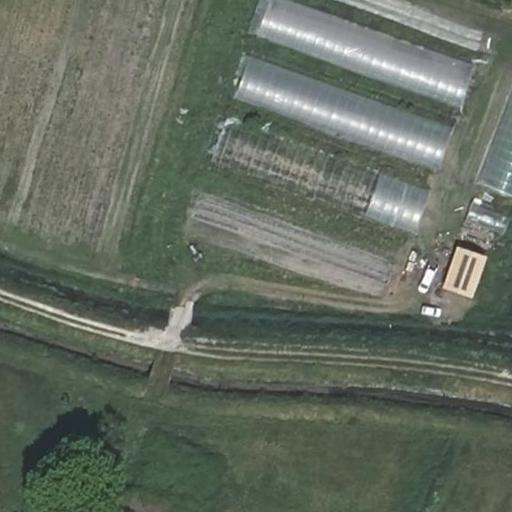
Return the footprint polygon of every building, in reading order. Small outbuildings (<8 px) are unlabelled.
[(474,50),(323,0),(261,0),(251,30),(458,99),(474,50)] [(455,111),(247,39),(229,91),(438,162),(455,111)] [(435,171),(221,101),(202,152),(417,224),(435,171)] [(485,252),(456,242),(440,288),(469,298),(485,252)] [(119,511),(172,511),(174,507),(125,493),(119,511)] [(63,511),(39,503),(35,511),(63,511)]
